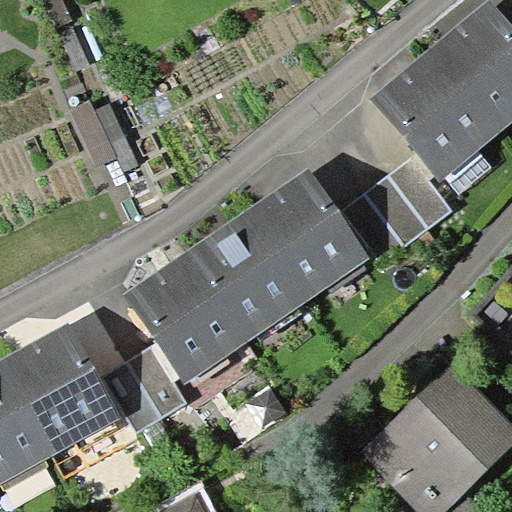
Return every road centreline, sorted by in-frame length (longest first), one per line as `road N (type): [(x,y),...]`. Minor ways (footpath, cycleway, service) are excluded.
road 1 (residential): [(0,321),(237,175),(440,0)]
road 2 (residential): [(335,408),(511,243)]
